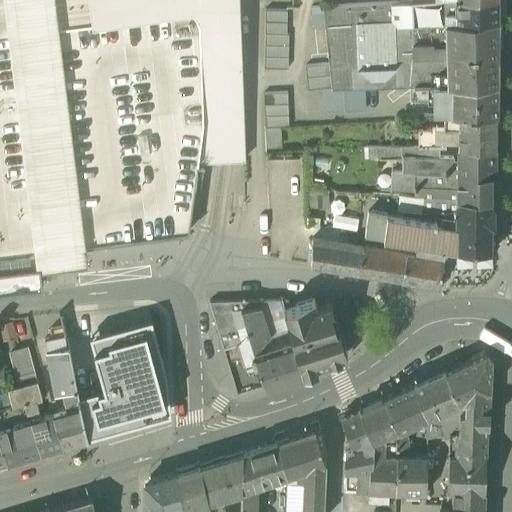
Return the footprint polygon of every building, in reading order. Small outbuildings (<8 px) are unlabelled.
[(87,261),(86,244),(81,245),(51,0),(0,0),(0,15),(10,14),(37,234),(17,236),(20,264),(40,262),(40,266),(87,261)] [(51,0),(81,245),(86,244),(188,232),(188,231),(198,162),(222,161),(243,160),(237,0),(51,0)] [(323,6),(325,28),(351,27),(351,24),(399,21),(400,23),(413,23),(411,0),(323,6)] [(411,0),(413,23),(428,22),(425,0),(415,0),(413,0),(411,0)] [(444,11),(445,20),(497,17),(497,0),(454,0),(455,10),(444,11)] [(311,7),(314,29),(325,28),(323,6),(317,6),(311,7)] [(265,11),(265,34),(287,35),(286,11),(265,11)] [(0,289),(43,284),(40,266),(40,262),(20,264),(17,236),(37,234),(10,14),(0,15),(0,289)] [(400,23),(401,54),(411,54),(478,52),(497,50),(497,17),(445,20),(428,22),(413,23),(400,23)] [(496,81),(497,64),(476,61),(401,65),(353,68),(351,27),(325,28),(329,64),(330,76),(331,88),(364,87),(412,85),(433,84),(496,81)] [(265,34),(264,69),(288,69),(288,35),(287,35),(265,34)] [(401,54),(401,65),(476,61),(497,64),(497,60),(497,50),(478,52),(411,54),(401,54)] [(305,66),(306,78),(330,76),(329,64),(305,66)] [(331,88),(330,76),(306,78),(307,90),(331,88)] [(496,81),(433,84),(434,99),(496,98),(496,81)] [(412,100),(434,99),(433,84),(412,85),(412,100)] [(364,87),(331,88),(332,89),(323,89),(323,112),(365,110),(364,87)] [(288,127),(287,93),(263,94),(265,128),(288,127)] [(496,112),(496,98),(434,99),(434,112),(444,112),(496,112)] [(447,137),(459,140),(496,140),(496,112),(444,112),(444,115),(445,130),(419,130),(419,147),(440,147),(447,147),(447,137)] [(402,159),(416,159),(416,156),(424,157),(440,158),(440,147),(419,147),(374,147),(374,159),(402,159)] [(495,175),(495,152),(458,152),(458,163),(458,168),(458,176),(495,175)] [(402,172),(415,172),(448,170),(448,167),(458,168),(458,163),(454,163),(454,159),(440,158),(424,157),(416,156),(416,159),(402,159),(402,172)] [(391,191),(415,192),(415,186),(451,187),(451,190),(457,190),(458,176),(458,168),(448,167),(448,170),(415,172),(402,172),(392,171),(391,191)] [(457,200),(464,200),(495,200),(495,175),(458,176),(457,190),(457,200)] [(456,212),(456,200),(422,197),(422,211),(437,212),(456,212)] [(495,200),(464,200),(463,212),(456,212),(457,227),(457,248),(488,249),(494,250),(495,200)] [(437,212),(435,223),(457,227),(456,212),(437,212)] [(365,235),(394,239),(398,218),(368,214),(365,235)] [(394,239),(417,243),(446,247),(457,248),(457,227),(435,223),(398,218),(394,239)] [(311,265),(359,273),(363,248),(312,240),(311,265)] [(443,258),(446,247),(417,243),(415,254),(423,255),(443,258)] [(359,273),(401,279),(406,252),(363,246),(363,248),(359,273)] [(415,254),(406,252),(401,279),(401,280),(438,286),(438,285),(444,286),(449,263),(443,261),(443,258),(423,255),(415,254)] [(240,347),(248,371),(259,368),(254,351),(241,308),(261,306),(262,309),(263,314),(266,313),(265,308),(266,308),(265,299),(210,301),(224,348),(235,345),(235,347),(238,346),(237,344),(242,343),(240,347)] [(290,330),(293,339),(303,375),(318,370),(317,367),(316,364),(330,360),(331,362),(342,359),(341,354),(347,353),(344,343),(347,342),(343,329),(340,330),(337,321),(335,321),(333,315),(335,315),(331,302),(316,306),(314,299),(297,304),(284,308),(290,330)] [(241,308),(254,351),(272,346),(269,336),(270,336),(263,314),(262,309),(261,306),(241,308)] [(80,405),(87,440),(170,414),(163,361),(151,319),(90,336),(104,390),(78,398),(80,405)] [(45,339),(47,350),(67,346),(62,326),(53,328),(55,337),(45,339)] [(264,386),(303,375),(293,339),(272,346),(254,351),(259,368),(264,386)] [(64,391),(69,408),(80,405),(78,398),(67,346),(47,350),(56,393),(64,391)] [(10,354),(20,387),(38,382),(29,349),(10,354)] [(485,351),(445,369),(460,402),(490,389),(491,388),(492,356),(485,351)] [(437,413),(460,402),(445,369),(413,384),(428,416),(437,413)] [(43,397),(38,382),(20,387),(9,390),(10,394),(12,404),(24,401),(30,419),(42,416),(37,399),(43,397)] [(397,429),(397,430),(404,427),(428,416),(413,384),(398,391),(384,397),(397,429)] [(448,453),(448,465),(485,467),(487,424),(489,424),(490,389),(460,402),(457,429),(455,430),(454,453),(448,453)] [(384,397),(360,408),(371,440),(385,434),(397,429),(384,397)] [(0,428),(30,419),(24,401),(12,404),(0,406),(0,428)] [(51,402),(54,412),(60,411),(57,401),(51,402)] [(449,431),(455,430),(457,429),(460,402),(437,413),(440,433),(449,431)] [(60,411),(54,412),(63,447),(87,440),(80,405),(69,408),(60,411)] [(353,448),(371,440),(360,408),(342,416),(346,426),(353,446),(353,448)] [(40,453),(63,447),(54,412),(42,416),(30,419),(40,453)] [(427,436),(440,433),(437,413),(428,416),(427,436)] [(30,419),(0,428),(0,438),(7,463),(40,453),(30,419)] [(409,438),(404,427),(397,430),(396,455),(408,456),(409,438)] [(314,428),(277,440),(287,475),(298,471),(325,462),(314,428)] [(389,490),(396,490),(396,455),(384,455),(385,434),(371,440),(368,489),(369,490),(389,490)] [(277,440),(243,452),(241,490),(257,485),(286,475),(287,475),(277,440)] [(356,489),(368,489),(371,440),(353,448),(353,446),(345,450),(345,453),(344,489),(356,489)] [(243,452),(200,465),(208,500),(223,495),(241,490),(243,452)] [(427,456),(408,456),(396,455),(396,490),(396,492),(425,492),(426,482),(427,456)] [(322,511),(325,462),(298,471),(297,478),(304,478),(302,511),(322,511)] [(200,465),(176,472),(185,507),(196,503),(208,500),(200,465)] [(448,465),(447,477),(485,479),(485,467),(448,465)] [(297,483),(297,478),(298,471),(287,475),(286,475),(286,483),(297,483)] [(185,511),(185,507),(176,472),(144,482),(143,511),(185,511)] [(484,507),(485,479),(447,477),(447,489),(453,490),(452,506),(484,507)] [(240,511),(256,511),(257,485),(241,490),(240,511)] [(389,490),(369,490),(368,503),(389,503),(389,490)] [(225,511),(224,499),(223,495),(208,500),(209,511),(225,511)] [(49,511),(94,511),(90,498),(49,511)] [(209,511),(208,500),(196,503),(197,511),(209,511)]
